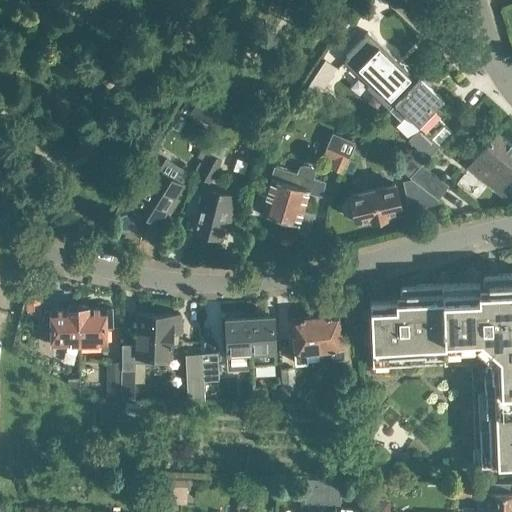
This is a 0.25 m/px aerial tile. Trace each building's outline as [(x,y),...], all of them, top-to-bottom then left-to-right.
[(390,108),(417,80),(368,33),(347,56),(348,57),(346,60),(372,84),(368,87),(390,108)] [(325,60),(304,94),(317,102),(337,68),(325,60)] [(419,125),(411,134),(406,138),(417,149),(399,167),(410,176),(422,164),(440,145),(431,136),(444,123),(433,111),(444,100),(420,77),(417,80),(390,108),(403,121),(409,115),(419,125)] [(200,94),(188,113),(218,131),(229,112),(200,94)] [(283,135),(273,132),(269,145),(279,148),(283,135)] [(511,144),(497,132),(468,167),(509,200),(511,199),(511,144)] [(334,133),(331,140),(325,153),(335,158),(331,168),(344,173),(354,150),(356,144),(334,133)] [(355,150),(361,154),(367,153),(371,147),(361,140),(355,150)] [(199,174),(210,180),(229,147),(217,141),(199,174)] [(158,169),(135,208),(158,222),(182,183),(180,182),(187,171),(166,158),(159,169),(158,169)] [(449,185),(422,164),(411,177),(438,198),(449,185)] [(324,182),(312,178),(314,173),(313,170),(311,167),(305,166),(302,166),(299,169),(298,174),(286,170),(284,167),(278,166),(276,167),(275,167),(272,177),(271,177),(266,194),(258,192),(253,208),(261,211),(261,212),(299,223),(298,227),(301,231),(308,233),(313,213),(303,210),(309,191),(320,194),(324,182)] [(346,199),(342,205),(345,214),(351,218),(356,216),(357,220),(372,217),(372,219),(387,215),(386,214),(401,210),(395,183),(350,193),(351,197),(346,199)] [(232,220),(238,197),(205,189),(194,231),(221,238),(226,219),(232,220)] [(446,366),(472,365),(511,321),(511,272),(498,274),(485,274),(484,275),(483,275),(483,276),(483,277),(483,281),(442,283),(446,366)] [(400,288),(400,291),(395,292),(395,299),(370,300),(373,369),(446,366),(442,283),(403,284),(402,285),(401,286),(400,287),(400,288)] [(42,310),(41,294),(26,294),(27,310),(42,310)] [(52,345),(80,344),(79,303),(68,303),(68,307),(51,308),(51,310),(46,310),(43,313),(43,319),(46,322),(51,322),(52,345)] [(88,303),(79,303),(80,344),(107,344),(106,326),(114,326),(113,307),(105,307),(88,307),(88,303)] [(123,361),(123,399),(135,399),(135,384),(135,364),(144,364),(164,364),(165,358),(171,358),(172,333),(180,334),(181,315),(174,314),(137,312),(136,323),(135,323),(135,326),(136,327),(135,344),(124,343),(124,361),(123,361)] [(339,313),(315,315),(319,351),(334,350),(335,359),(343,359),(343,351),(339,313)] [(273,314),(249,315),(251,364),(275,363),(274,351),(275,351),(273,314)] [(229,365),(251,364),(249,315),(226,316),(228,353),(229,365)] [(306,352),(319,351),(315,315),(291,318),(295,363),(307,362),(306,352)] [(511,321),(472,365),(473,391),(511,389),(511,321)] [(205,380),(204,353),(188,354),(190,397),(205,396),(205,380)] [(220,379),(218,353),(204,353),(205,380),(220,379)] [(294,365),(280,366),(282,392),(295,391),(294,365)] [(357,381),(344,382),(345,406),(359,406),(357,381)] [(254,402),(266,401),(265,386),(253,387),(254,402)] [(120,387),(106,387),(106,395),(120,395),(120,387)] [(511,389),(473,391),(476,464),(511,462),(511,389)] [(105,399),(95,399),(95,409),(105,409),(105,399)] [(120,411),(120,399),(107,399),(107,411),(120,411)] [(186,475),(174,475),(174,501),(186,501),(186,475)] [(308,491),(331,492),(331,480),(308,479),(308,491)] [(330,504),(330,508),(341,509),(343,480),(331,480),(331,492),(330,504)] [(472,495),(472,481),(454,481),(453,494),(472,495)] [(478,499),(477,511),(511,511),(511,486),(487,485),(487,499),(478,499)] [(308,491),(307,503),(330,504),(331,492),(308,491)] [(376,497),(376,511),(390,511),(390,497),(376,497)]
